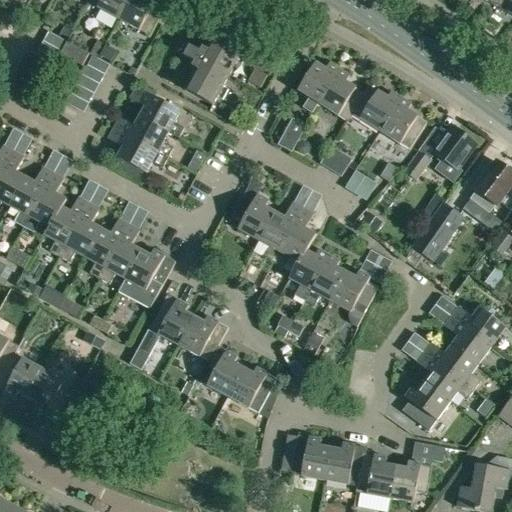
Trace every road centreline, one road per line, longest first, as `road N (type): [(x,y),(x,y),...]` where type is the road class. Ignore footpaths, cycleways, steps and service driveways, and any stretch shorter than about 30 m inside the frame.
road 1 (residential): [(201,229),(20,123),(6,95),(14,57),(0,30)]
road 2 (residential): [(280,415),(371,431),(378,367),(430,288),(395,260)]
road 3 (residential): [(280,415),(300,385),(294,361),(249,340),(238,307),(178,273),(201,229)]
road 4 (tertiary): [(511,120),(340,0)]
road 5 (residential): [(252,142),(327,0)]
road 6 (residential): [(134,508),(37,469),(0,444)]
road 7 (residential): [(349,224),(336,191),(252,142)]
